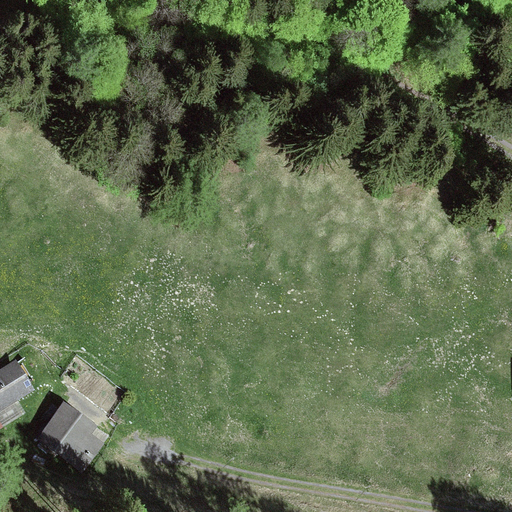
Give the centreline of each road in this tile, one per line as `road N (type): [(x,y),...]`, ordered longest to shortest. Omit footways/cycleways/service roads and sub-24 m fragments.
road 1 (track): [(511,152),(313,49),(226,29),(110,20),(34,0)]
road 2 (track): [(124,440),(223,470),(449,511)]
